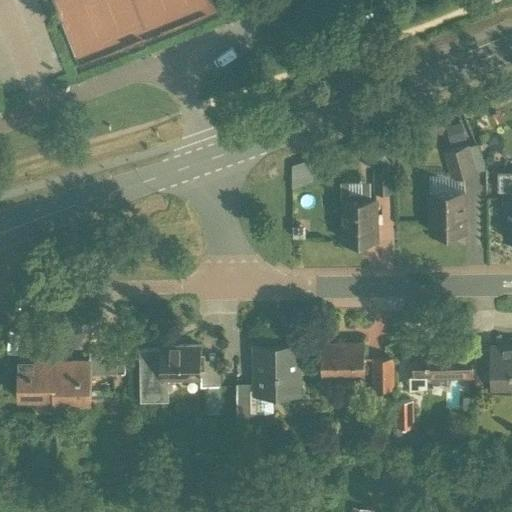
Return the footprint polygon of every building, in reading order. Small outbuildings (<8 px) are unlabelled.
[(468,144),(446,150),(453,177),(476,171),(468,144)] [(392,164),(376,164),(376,191),(393,191),(392,164)] [(465,188),(431,188),(431,231),(466,230),(465,188)] [(377,195),(343,196),(343,239),(377,238),(377,195)] [(473,348),(472,341),(430,341),(430,339),(415,339),(416,374),(452,373),(452,374),(473,374),(473,370),(473,348)] [(365,373),(364,340),(323,341),(323,373),(365,373)] [(298,342),(256,342),(257,380),(257,386),(257,390),(299,390),(298,342)] [(202,375),(201,343),(161,344),(161,346),(140,346),(142,399),(163,398),(163,376),(202,375)] [(511,343),(492,344),(492,348),(492,370),(492,382),(511,381),(511,343)] [(492,370),(492,348),(473,348),(473,370),(492,370)] [(115,373),(114,349),(90,349),(90,358),(91,358),(92,373),(115,373)] [(56,354),(19,355),(20,394),(55,394),(55,399),(92,398),(92,373),(91,358),(90,358),(56,359),(56,354)] [(393,386),(393,356),(375,356),(375,386),(393,386)] [(257,380),(237,380),(237,423),(262,423),(262,409),(252,409),(252,386),(257,386),(257,380)] [(220,412),(220,384),(207,384),(207,412),(220,412)] [(412,399),(398,399),(399,425),(413,425),(412,399)]
